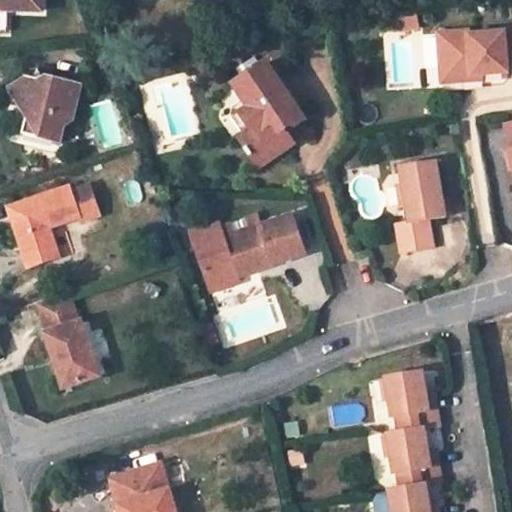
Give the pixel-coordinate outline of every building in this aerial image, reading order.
[(0,0),(0,26),(1,27),(1,9),(44,11),(44,0),(0,0)] [(419,14),(406,17),(408,29),(421,26),(419,14)] [(442,31),(444,70),(475,68),(475,73),(485,73),(511,71),(511,63),(511,27),(508,28),(508,31),(474,33),(473,29),(442,31)] [(435,35),(422,35),(422,67),(436,67),(435,35)] [(270,62),(239,84),(250,99),(255,107),(250,111),(249,117),(257,128),(248,134),(245,137),(252,148),(250,149),(256,157),(258,155),(265,166),(299,143),(290,129),(296,125),(302,126),(310,120),(270,62)] [(475,73),(475,68),(444,70),(445,80),(486,78),(485,73),(475,73)] [(18,89),(32,119),(28,137),(66,147),(73,122),(78,124),(88,89),(55,80),(53,85),(33,79),(18,89)] [(255,107),(250,99),(238,107),(236,116),(248,134),(257,128),(249,117),(250,111),(255,107)] [(440,161),(404,168),(414,222),(401,225),(406,254),(440,247),(434,220),(451,216),(440,161)] [(95,187),(76,194),(80,204),(88,202),(99,198),(95,187)] [(74,188),(25,204),(29,216),(18,220),(20,225),(80,204),(76,194),(74,188)] [(87,224),(106,218),(99,198),(88,202),(80,204),(85,217),(87,224)] [(14,208),(18,220),(29,216),(25,204),(14,208)] [(20,225),(34,267),(63,257),(54,228),(85,217),(80,204),(20,225)] [(246,280),(244,275),(312,251),(298,213),(267,225),(263,214),(227,227),(225,222),(197,232),(217,290),(246,280)] [(67,388),(104,376),(86,321),(83,322),(72,291),(42,301),(52,332),(49,333),(67,388)] [(219,323),(209,327),(216,346),(225,342),(219,323)] [(429,398),(424,375),(388,382),(395,421),(400,420),(403,436),(426,432),(443,429),(440,412),(431,414),(429,398)] [(437,397),(429,398),(431,414),(440,412),(437,397)] [(430,455),(426,432),(403,436),(390,439),(397,478),(402,477),(405,492),(428,488),(445,485),(442,470),(433,471),(430,455)] [(433,471),(442,470),(439,453),(430,455),(433,471)] [(178,511),(163,466),(114,483),(122,509),(126,508),(127,511),(178,511)] [(393,495),(394,495),(396,511),(432,511),(428,488),(405,492),(393,495)]
